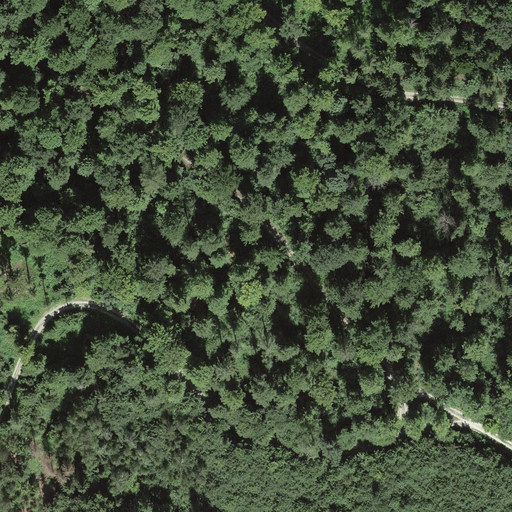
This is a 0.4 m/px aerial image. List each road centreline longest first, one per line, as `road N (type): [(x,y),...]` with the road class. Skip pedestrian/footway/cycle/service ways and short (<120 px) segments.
road 1 (track): [(0,409),(27,341),(83,296),(134,320),(187,389),(266,441),(346,452),(384,445),(398,425),(406,383),(217,172),(0,34)]
road 2 (track): [(511,107),(402,91),(337,67),(253,0)]
road 3 (track): [(406,383),(511,443)]
